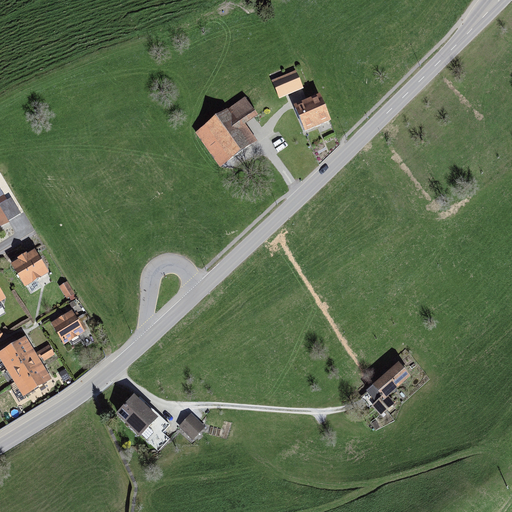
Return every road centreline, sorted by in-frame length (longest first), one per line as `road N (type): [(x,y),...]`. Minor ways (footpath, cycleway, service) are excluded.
road 1 (tertiary): [(0,447),(145,343),(506,0)]
road 2 (unknown): [(301,195),(264,137),(301,94)]
